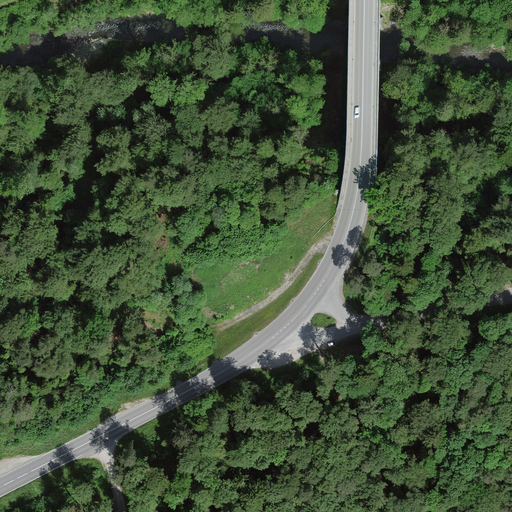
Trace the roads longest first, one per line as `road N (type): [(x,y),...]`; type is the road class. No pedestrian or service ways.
road 1 (track): [(342,245),(313,248),(266,303),(205,328),(178,329),(134,313),(48,336),(0,333)]
road 2 (primary): [(0,485),(182,394),(267,340)]
road 3 (primary): [(318,289),(357,192),(364,0)]
road 4 (track): [(0,229),(83,208),(104,189),(86,175),(0,171)]
road 5 (unclassified): [(362,325),(511,294)]
